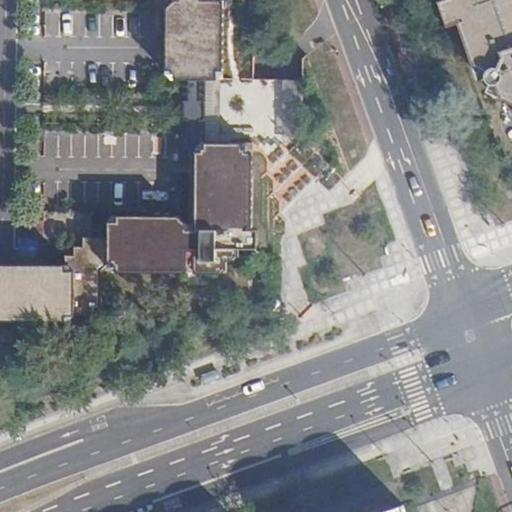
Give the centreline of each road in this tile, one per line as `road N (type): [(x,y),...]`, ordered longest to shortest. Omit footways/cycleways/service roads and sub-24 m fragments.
road 1 (secondary): [(464,319),(0,490)]
road 2 (secondary): [(79,511),(480,367)]
road 3 (tertiary): [(464,319),(377,76)]
